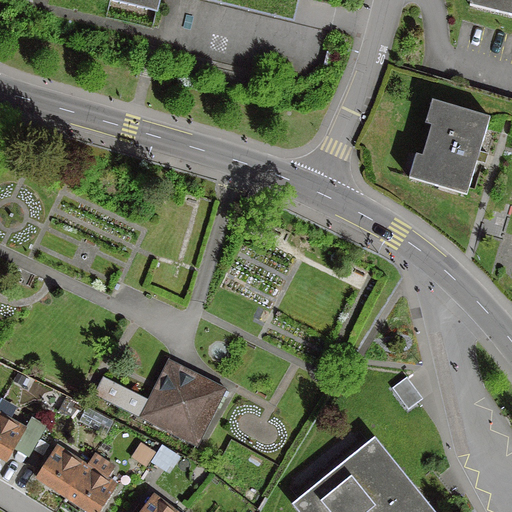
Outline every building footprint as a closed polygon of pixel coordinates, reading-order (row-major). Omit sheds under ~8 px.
[(115,0),(157,10),(159,0),(115,0)] [(511,0),(475,0),(474,6),(468,4),(467,6),(511,17),(511,0)] [(491,116),(433,98),(426,122),(432,124),(423,154),(416,152),(409,176),(467,193),(491,116)] [(224,390),(167,361),(138,418),(194,447),(224,390)] [(406,379),(405,379),(394,387),(411,408),(422,400),(406,379)] [(85,407),(78,420),(106,434),(112,421),(85,407)] [(0,458),(4,461),(23,429),(0,416),(0,458)] [(291,505),(296,511),(431,511),(372,439),(291,505)] [(54,447),(34,478),(64,498),(91,456),(82,451),(75,461),(54,447)] [(91,456),(64,498),(85,511),(96,511),(114,486),(101,478),(108,467),(91,456)] [(138,511),(172,511),(151,496),(138,511)]
